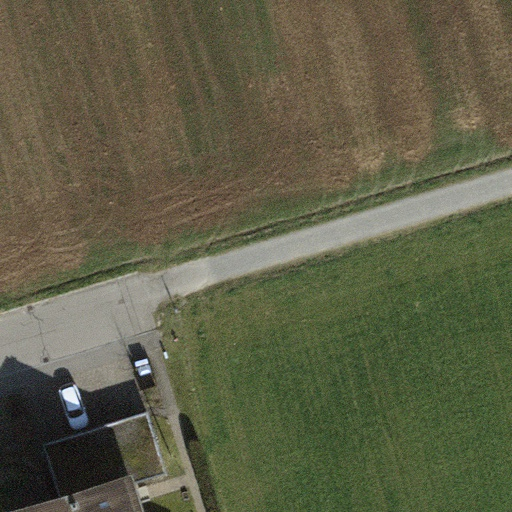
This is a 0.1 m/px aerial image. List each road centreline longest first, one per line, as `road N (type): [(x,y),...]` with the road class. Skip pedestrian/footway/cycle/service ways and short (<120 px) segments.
road 1 (track): [(511,180),(151,290)]
road 2 (residential): [(0,343),(151,290)]
